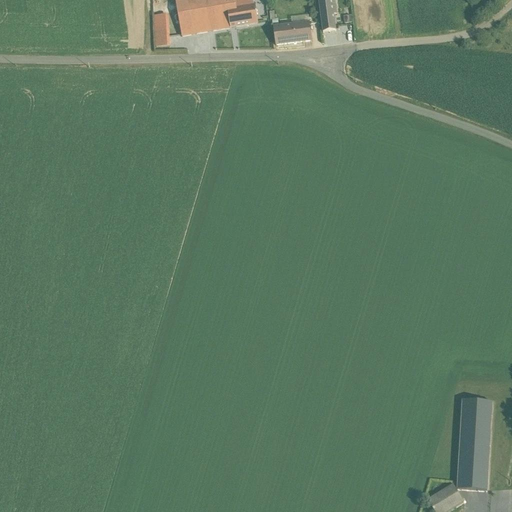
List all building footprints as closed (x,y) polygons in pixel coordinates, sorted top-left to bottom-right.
[(175,0),(181,38),(257,24),(254,6),(253,6),(251,0),(175,0)] [(318,0),(323,34),(335,32),(333,16),(336,16),(337,15),(334,0),(318,0)] [(274,12),(269,13),(270,21),(272,21),(275,46),(311,42),(308,16),(291,18),(291,25),(278,27),(277,21),(275,21),(274,12)] [(168,18),(168,16),(154,17),(155,48),(170,47),(168,18)] [(449,511),(463,504),(452,486),(427,501),(433,511),(449,511)] [(489,508),(490,491),(477,491),(476,507),(489,508)]
